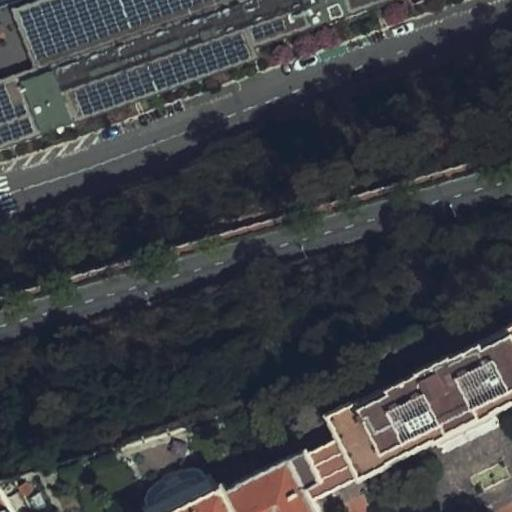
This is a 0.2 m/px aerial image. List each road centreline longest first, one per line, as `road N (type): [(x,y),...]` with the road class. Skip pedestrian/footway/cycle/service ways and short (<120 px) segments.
road 1 (residential): [(0,198),(511,9)]
road 2 (residential): [(0,328),(511,174)]
